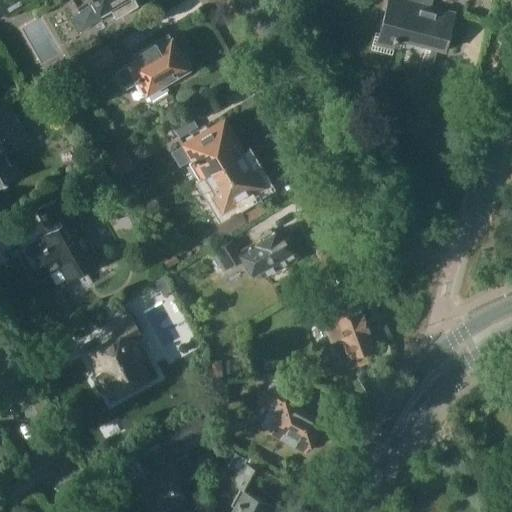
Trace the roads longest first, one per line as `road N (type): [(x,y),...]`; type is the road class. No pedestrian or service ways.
road 1 (residential): [(255,0),(403,250),(455,237)]
road 2 (residential): [(511,84),(481,211),(455,237)]
road 3 (primary): [(511,307),(429,366),(401,415)]
road 4 (residential): [(0,374),(77,511)]
road 5 (primary): [(401,415),(511,333)]
